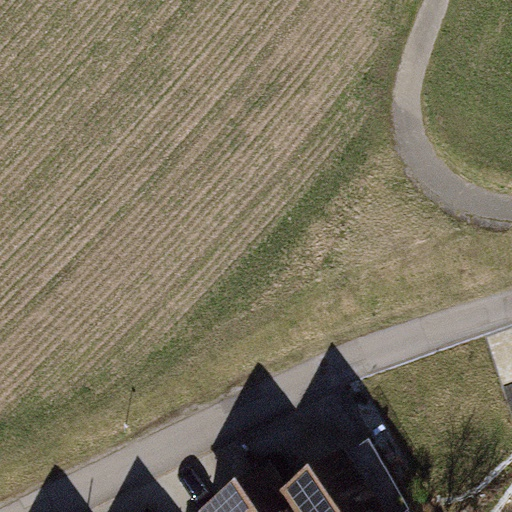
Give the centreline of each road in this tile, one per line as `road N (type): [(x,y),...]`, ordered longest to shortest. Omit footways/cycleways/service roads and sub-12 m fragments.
road 1 (residential): [(10,511),(357,352),(511,300)]
road 2 (track): [(437,0),(410,78),(411,147),(433,184),(475,209),(511,211)]
